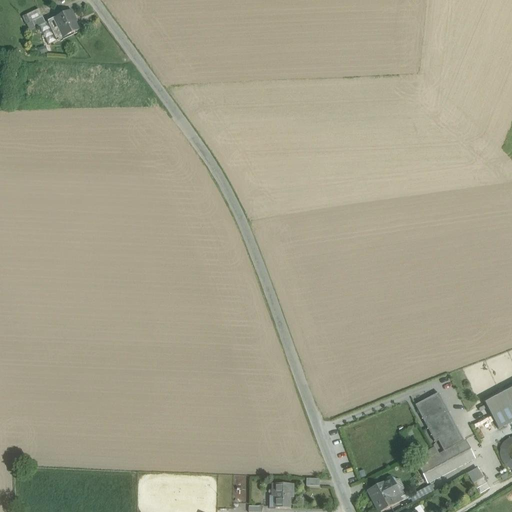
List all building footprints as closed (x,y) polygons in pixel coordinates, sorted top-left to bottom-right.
[(71,11),(47,22),(49,25),(48,25),(56,42),(78,31),(73,19),(74,18),(71,11)] [(42,18),(32,22),(35,29),(45,24),(42,18)] [(32,22),(26,25),(29,31),(35,29),(32,22)] [(511,422),(511,389),(484,404),(498,430),(511,422)] [(438,394),(415,406),(435,443),(438,442),(444,452),(464,442),(438,394)] [(511,438),(495,454),(511,471),(511,438)] [(429,460),(419,465),(429,484),(473,460),(464,442),(444,452),(438,455),(429,460)] [(435,450),(426,454),(429,460),(438,455),(435,450)] [(477,469),(467,474),(473,485),(483,478),(477,469)] [(483,478),(473,485),(479,495),(489,488),(483,478)] [(386,484),(370,493),(379,511),(381,511),(409,498),(408,495),(400,498),(394,487),(395,483),(394,480),(390,479),(387,480),(386,484)] [(293,485),(273,485),(273,494),(276,494),(275,509),(290,509),(290,494),(293,494),(293,485)]
